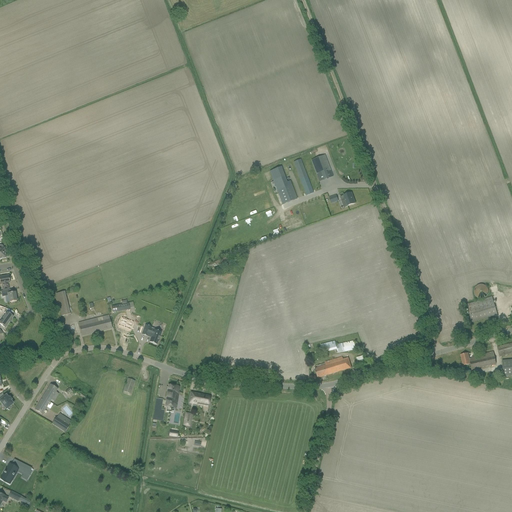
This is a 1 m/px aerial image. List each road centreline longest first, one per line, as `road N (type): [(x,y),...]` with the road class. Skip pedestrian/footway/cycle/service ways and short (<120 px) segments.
road 1 (track): [(303,0),(441,352)]
road 2 (unclassified): [(61,354),(111,349),(210,381),(327,385)]
road 3 (unclassified): [(327,385),(511,330)]
road 4 (unclassified): [(61,354),(0,194)]
road 5 (residential): [(304,511),(327,385)]
